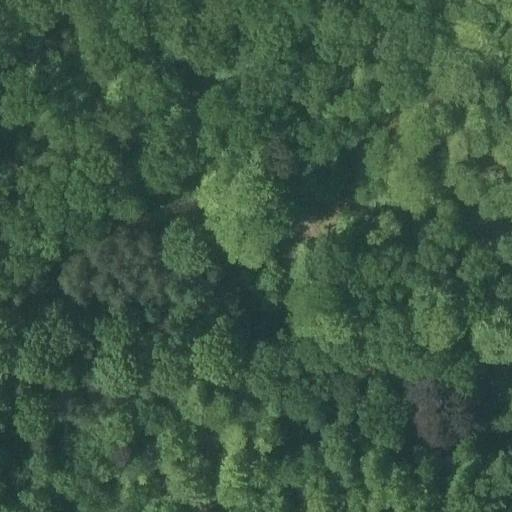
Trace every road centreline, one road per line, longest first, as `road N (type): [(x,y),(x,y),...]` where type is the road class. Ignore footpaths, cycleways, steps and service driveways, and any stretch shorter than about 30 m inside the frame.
road 1 (track): [(154,0),(205,91),(307,195),(422,332),(511,403)]
road 2 (track): [(416,413),(170,511)]
